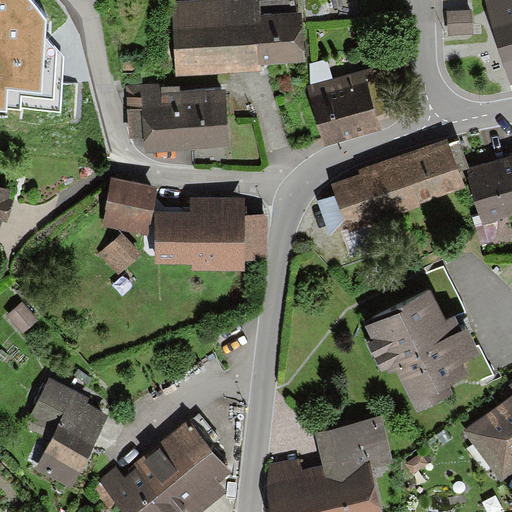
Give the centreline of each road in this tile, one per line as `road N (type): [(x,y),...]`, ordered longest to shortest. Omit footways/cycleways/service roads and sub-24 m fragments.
road 1 (residential): [(434,125),(334,160),(303,183),(283,214),(248,511)]
road 2 (residential): [(434,125),(421,0)]
